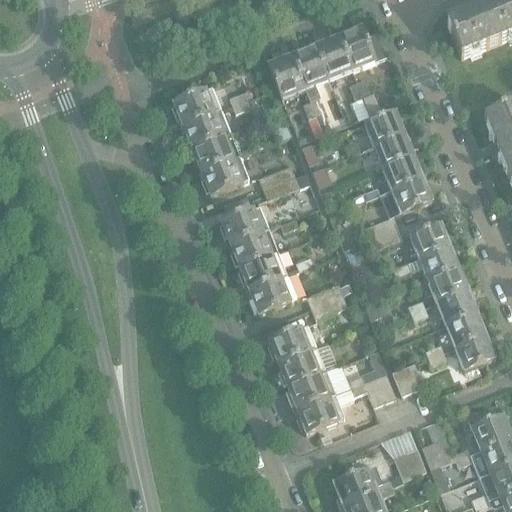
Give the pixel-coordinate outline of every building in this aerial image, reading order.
[(511,6),(511,3),(475,16),(446,28),(461,63),(511,42),(511,6)] [(351,77),(382,65),(387,63),(377,39),(366,43),(362,32),(337,42),(351,77)] [(328,87),(351,77),(337,42),(314,51),(328,87)] [(305,96),(328,87),(314,51),(290,61),(292,65),(305,96)] [(268,70),(282,106),(305,96),(292,65),(290,61),(268,70)] [(365,86),(357,89),(363,103),(371,100),(365,86)] [(357,89),(349,92),(355,106),(363,103),(357,89)] [(180,134),(221,117),(212,93),(206,96),(206,95),(172,108),(174,112),(171,113),(180,134)] [(243,98),(229,104),(232,112),(246,106),(243,98)] [(319,104),(311,108),(316,122),(324,119),(319,104)] [(246,106),(232,112),(235,120),(249,114),(246,106)] [(380,118),(376,107),(366,111),(370,122),(380,118)] [(311,108),(303,111),(308,125),(316,122),(311,108)] [(509,182),(511,180),(511,111),(484,121),(509,182)] [(230,141),(221,117),(180,134),(187,153),(190,152),(192,155),(230,141)] [(396,117),(363,130),(373,152),(405,139),(396,117)] [(347,131),(344,123),(328,129),(332,137),(347,131)] [(290,142),(286,132),(283,133),(274,137),(278,147),(290,142)] [(405,139),(373,152),(382,175),(414,162),(405,139)] [(239,164),(230,141),(192,155),(193,158),(190,159),(199,181),(239,164)] [(312,150),(302,154),(309,171),(319,167),(312,150)] [(414,162),(382,175),(391,197),(423,184),(414,162)] [(239,164),(199,181),(206,199),(208,198),(210,203),(243,190),(243,188),(248,186),(239,164)] [(289,172),(258,184),(262,195),(294,182),(289,172)] [(319,195),(331,190),(324,172),(312,177),(319,195)] [(305,178),(294,182),(298,193),(309,189),(305,178)] [(294,182),(262,195),(267,206),(298,193),(294,182)] [(391,197),(379,202),(388,225),(392,223),(400,220),(432,208),(423,184),(391,197)] [(376,194),(362,199),(365,207),(379,202),(376,194)] [(365,207),(362,199),(352,203),(355,211),(365,207)] [(221,230),(219,231),(224,245),(227,244),(230,251),(268,236),(259,212),(253,215),(253,214),(220,227),(221,230)] [(388,225),(361,236),(365,247),(397,234),(392,223),(388,225)] [(280,231),(283,239),(297,234),(294,226),(280,231)] [(441,229),(409,242),(418,265),(450,252),(441,229)] [(397,234),(365,247),(369,258),(401,245),(397,234)] [(268,236),(230,251),(232,258),(230,259),(235,272),(238,271),(239,274),(277,259),(268,236)] [(418,265),(407,270),(410,277),(421,273),(427,287),(459,274),(450,252),(418,265)] [(240,277),(238,278),(243,291),(245,290),(248,297),(287,282),(277,259),(239,274),(240,277)] [(309,264),(295,269),(298,277),(313,272),(309,264)] [(407,270),(393,275),(396,283),(410,277),(407,270)] [(459,274),(427,287),(436,309),(468,297),(459,274)] [(287,282),(248,297),(251,304),(249,305),(248,305),(254,319),(257,318),(258,321),(291,308),(291,307),(296,305),(287,282)] [(353,298),(350,290),(338,294),(342,303),(353,298)] [(311,315),(342,303),(338,294),(337,292),(306,304),(311,315)] [(468,297),(436,309),(445,332),(477,319),(468,297)] [(342,303),(311,315),(315,326),(346,314),(342,303)] [(421,306),(407,312),(411,320),(425,314),(421,306)] [(380,323),(375,310),(365,314),(371,327),(380,323)] [(425,314),(411,320),(414,328),(428,322),(425,314)] [(477,319),(445,332),(454,354),(486,341),(477,319)] [(269,349),(266,350),(272,364),(275,363),(277,370),(316,354),(306,331),(301,333),(268,346),(269,349)] [(367,334),(357,338),(359,344),(365,347),(371,345),(367,334)] [(486,341),(454,354),(463,377),(495,364),(486,341)] [(440,350),(425,356),(429,364),(443,358),(440,350)] [(316,354),(277,370),(280,377),(278,378),(283,391),(286,390),(287,393),(325,378),(316,354)] [(443,358),(429,364),(432,372),(446,366),(443,358)] [(412,398),(423,393),(414,370),(403,375),(412,398)] [(374,375),(360,381),(364,389),(364,390),(375,386),(378,385),(374,375)] [(403,375),(392,379),(401,402),(412,398),(403,375)] [(288,396),(285,397),(290,410),(291,410),(293,409),(296,416),(334,401),(325,378),(287,393),(288,396)] [(360,381),(346,387),(349,395),(364,389),(360,381)] [(378,385),(375,386),(384,408),(395,404),(386,382),(378,385)] [(375,386),(364,390),(367,398),(373,413),(384,408),(375,386)] [(364,389),(349,395),(353,404),(367,398),(364,390),(364,389)] [(334,401),(296,416),(299,424),(297,425),(302,438),(304,437),(306,440),(339,427),(338,426),(344,424),(339,413),(354,407),(353,404),(349,395),(334,401)] [(480,456),(511,443),(511,441),(503,421),(489,426),(485,416),(467,424),(480,456)] [(511,443),(480,456),(489,480),(511,470),(511,443)] [(433,449),(441,471),(453,467),(451,461),(444,444),(433,449)] [(441,471),(433,449),(422,453),(431,476),(441,471)] [(453,467),(468,460),(466,455),(451,461),(453,467)] [(404,460),(414,482),(425,478),(416,456),(404,460)] [(414,482),(404,460),(393,465),(400,482),(402,487),(414,482)] [(468,460),(453,467),(455,473),(471,467),(468,460)] [(511,470),(489,480),(498,502),(511,496),(511,470)] [(441,471),(431,476),(440,499),(451,495),(441,471)] [(343,511),(390,493),(388,487),(373,493),(366,476),(334,488),(343,511)] [(403,488),(402,487),(400,482),(388,487),(390,493),(403,488)] [(390,493),(343,511),(381,511),(378,504),(392,498),(390,493)] [(511,511),(511,496),(498,502),(502,511),(511,511)] [(471,511),(472,511),(487,506),(485,501),(470,507),(471,511)]
